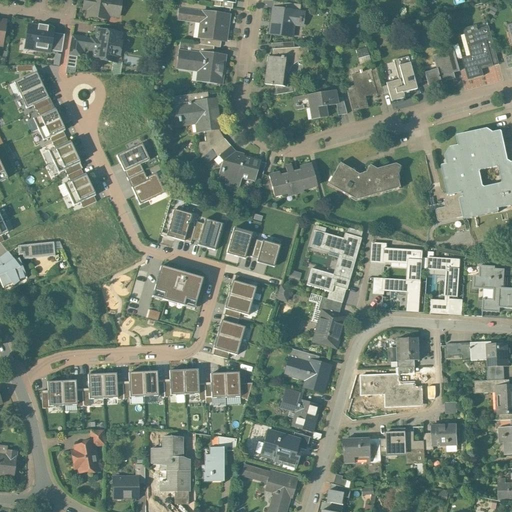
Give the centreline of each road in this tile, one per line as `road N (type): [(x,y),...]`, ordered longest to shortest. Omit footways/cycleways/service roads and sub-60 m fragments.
road 1 (residential): [(256,0),(241,102),(243,121),(264,145),(285,152),(316,137),(511,90)]
road 2 (residential): [(218,269),(138,244),(87,136)]
road 3 (residential): [(336,419),(436,405),(437,322)]
road 4 (residential): [(15,376),(80,357),(187,351)]
road 5 (residential): [(437,322),(372,324),(336,419)]
road 6 (residential): [(29,503),(33,427),(15,376)]
